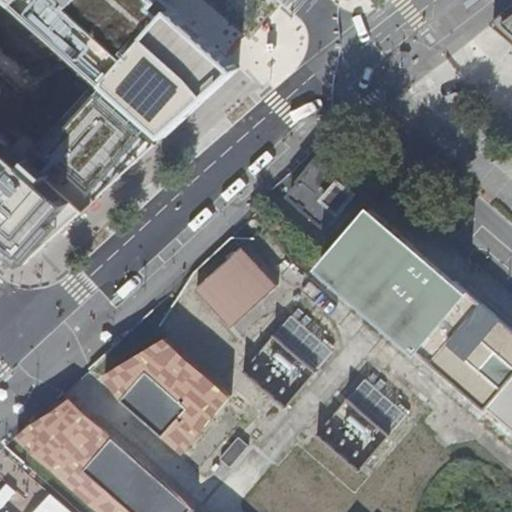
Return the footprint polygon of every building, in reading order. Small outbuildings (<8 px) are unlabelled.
[(162,0),(18,0),(167,132),(240,69),(162,0)] [(511,7),(493,22),(511,38),(511,7)] [(156,143),(91,86),(40,144),(99,196),(156,143)] [(0,240),(26,264),(83,211),(0,137),(0,240)] [(334,216),(350,198),(332,182),(312,165),(295,185),(297,187),(286,200),(319,229),(331,214),(334,216)] [(416,357),(468,295),(367,209),(309,275),(315,270),(416,357)] [(246,249),(199,291),(235,330),(282,288),(246,249)] [(511,383),(511,333),(468,295),(416,357),(484,415),(511,383)] [(246,372),(292,406),(337,347),(291,312),(246,372)] [(235,401),(169,340),(108,380),(129,406),(190,459),(235,401)] [(315,431),(358,477),(417,423),(374,377),(315,431)] [(511,383),(484,415),(511,439),(511,383)] [(44,418),(17,437),(33,457),(99,511),(196,511),(72,399),(44,418)] [(250,446),(240,437),(221,459),(232,468),(250,446)]
